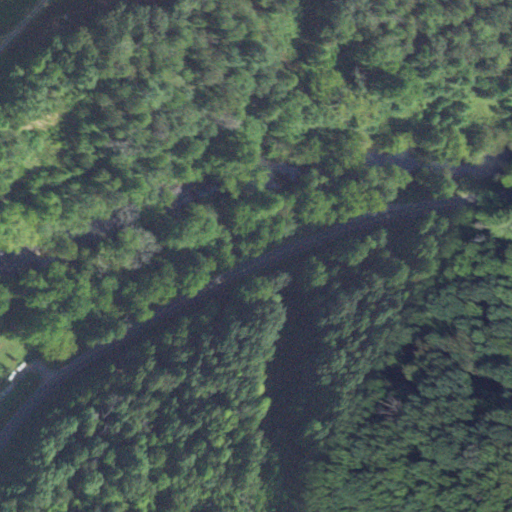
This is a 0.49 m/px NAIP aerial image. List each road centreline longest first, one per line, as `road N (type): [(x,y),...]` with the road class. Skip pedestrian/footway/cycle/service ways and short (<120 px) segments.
road 1 (residential): [(0,440),(28,404),(83,359),(240,263),(404,207),(511,200)]
road 2 (residential): [(0,199),(144,155),(247,112)]
